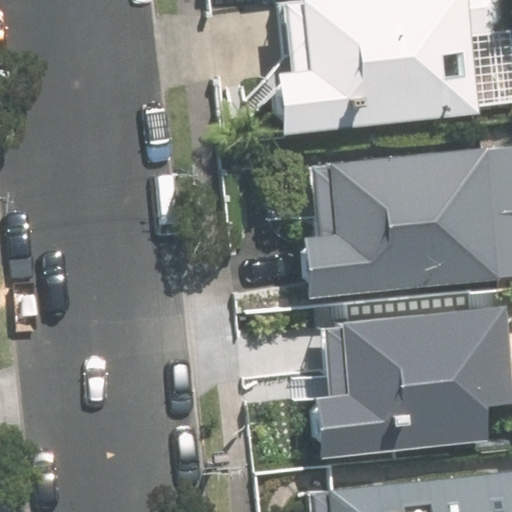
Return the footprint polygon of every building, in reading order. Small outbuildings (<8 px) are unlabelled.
[(286,130),(481,110),(469,0),(302,0),(309,64),(279,67),(286,130)] [(511,141),(331,160),(338,228),(305,232),(311,295),(511,274),(511,141)] [(324,455),(511,435),(511,402),(502,303),(320,321),(328,392),(317,393),(324,455)] [(256,347),(313,341),(309,304),(252,310),(256,347)] [(332,511),(511,511),(511,465),(329,484),(332,511)]
